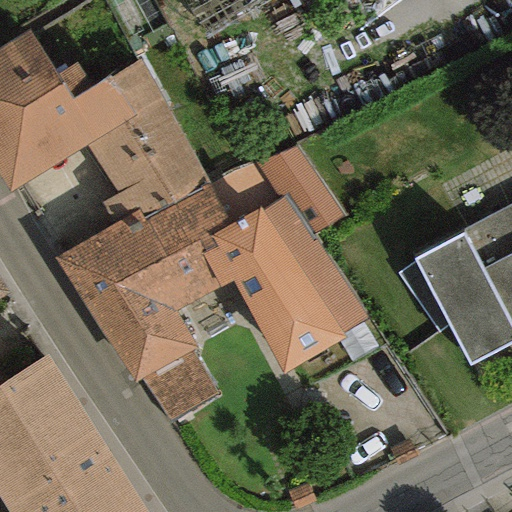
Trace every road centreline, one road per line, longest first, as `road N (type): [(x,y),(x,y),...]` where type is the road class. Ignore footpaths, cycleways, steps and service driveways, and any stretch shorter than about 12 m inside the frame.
road 1 (tertiary): [(0,220),(193,511)]
road 2 (tertiary): [(511,437),(374,511)]
